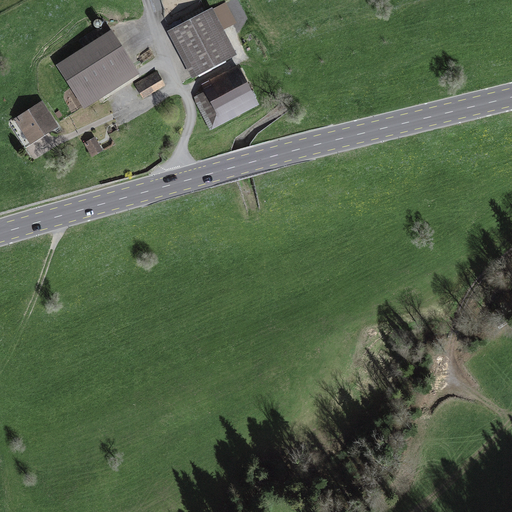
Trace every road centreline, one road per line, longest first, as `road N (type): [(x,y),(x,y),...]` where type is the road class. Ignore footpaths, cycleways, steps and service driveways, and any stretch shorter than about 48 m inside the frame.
road 1 (track): [(511,256),(470,298),(447,374),(506,413),(408,511)]
road 2 (primary): [(511,96),(185,181)]
road 3 (track): [(125,197),(224,203),(253,221),(240,148),(289,107)]
road 4 (primary): [(185,181),(0,231)]
road 5 (unclassified): [(185,181),(180,155),(190,107),(146,0)]
